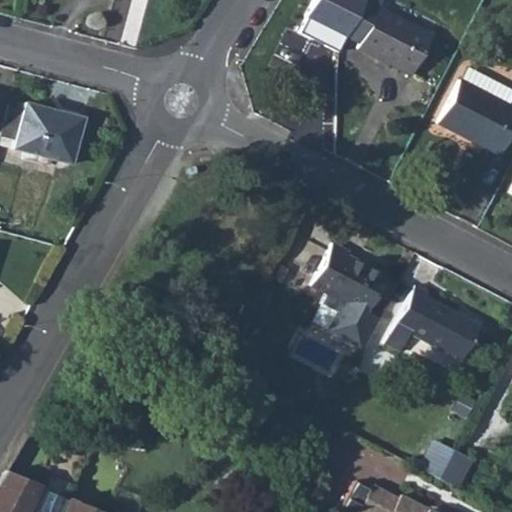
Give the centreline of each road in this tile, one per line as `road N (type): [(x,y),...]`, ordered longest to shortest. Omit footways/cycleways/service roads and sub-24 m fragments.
road 1 (residential): [(0,434),(56,344),(180,100)]
road 2 (residential): [(180,100),(511,274)]
road 3 (residential): [(0,44),(180,100)]
